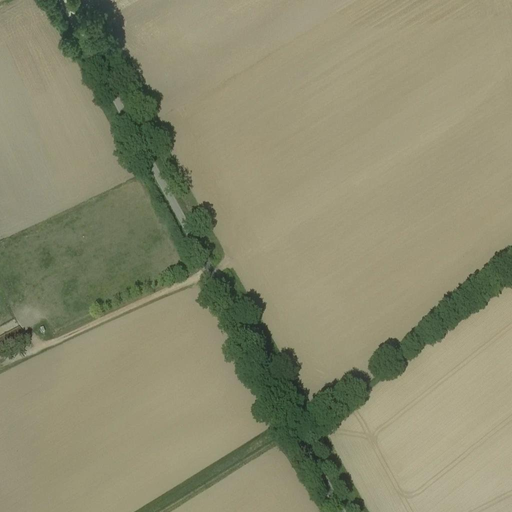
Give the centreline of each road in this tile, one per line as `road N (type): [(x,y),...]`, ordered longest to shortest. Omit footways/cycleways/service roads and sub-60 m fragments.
road 1 (unclassified): [(62,0),(339,511)]
road 2 (track): [(207,271),(38,350)]
